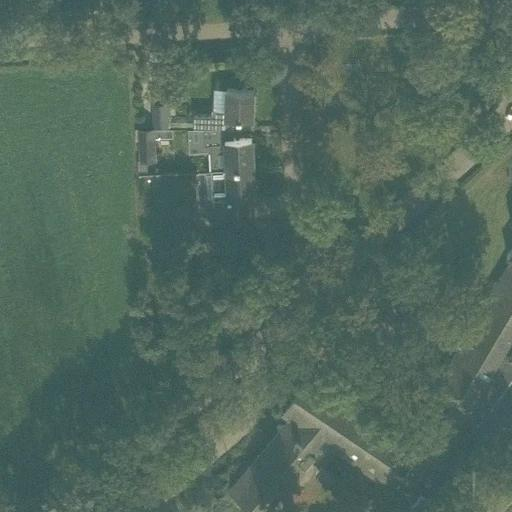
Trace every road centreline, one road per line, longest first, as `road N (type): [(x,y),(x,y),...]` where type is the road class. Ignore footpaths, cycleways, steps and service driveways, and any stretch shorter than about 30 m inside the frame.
road 1 (unclassified): [(72,511),(324,286)]
road 2 (residential): [(0,43),(288,25)]
road 3 (residential): [(324,286),(295,208),(288,25)]
road 4 (unclassified): [(324,286),(507,116)]
road 5 (residential): [(288,25),(511,12)]
